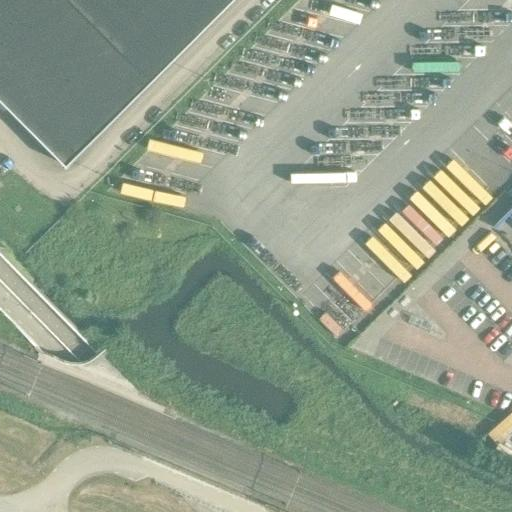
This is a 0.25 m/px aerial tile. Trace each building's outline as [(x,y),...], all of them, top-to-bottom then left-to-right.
[(0,0),(0,100),(64,165),(230,0),(0,0)] [(511,206),(492,226),(493,228),(507,214),(511,218),(511,206)] [(105,351),(103,349),(97,353),(93,356),(89,359),(88,359),(85,361),(81,362),(77,362),(73,362),(71,362),(67,361),(37,348),(41,353),(66,364),(70,365),(73,365),(78,365),(82,365),(86,363),(91,361),(95,358),(105,351)] [(70,365),(66,364),(111,382),(129,390),(130,388),(132,387),(104,359),(107,353),(105,351),(95,358),(91,361),(86,363),(82,365),(78,365),(73,365),(70,365)] [(229,511),(152,480),(155,485),(176,493),(195,511),(229,511)]
